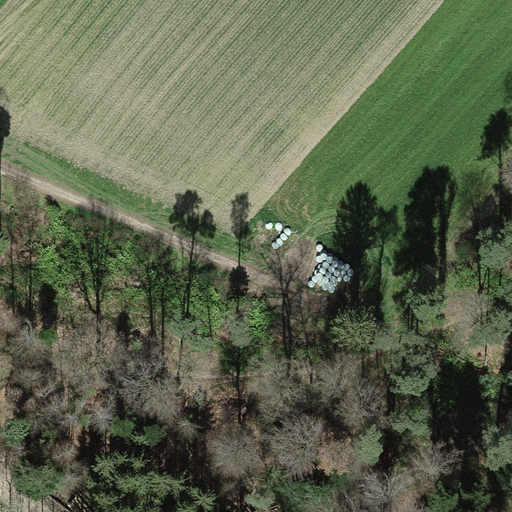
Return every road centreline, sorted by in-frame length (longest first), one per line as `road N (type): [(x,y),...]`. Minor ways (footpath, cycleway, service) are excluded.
road 1 (track): [(0,159),(273,279)]
road 2 (track): [(328,511),(390,475),(511,423)]
